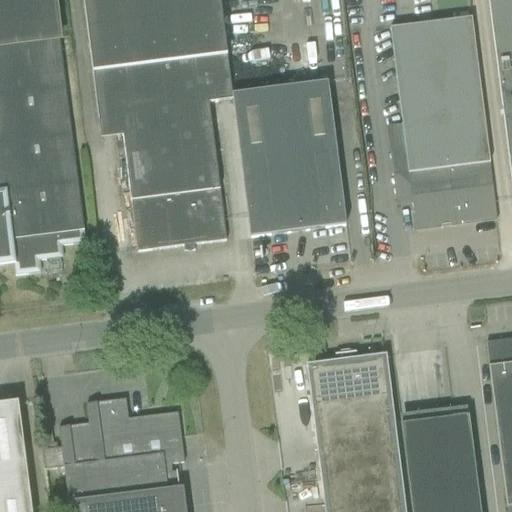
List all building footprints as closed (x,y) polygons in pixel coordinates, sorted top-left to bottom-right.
[(85,245),(53,0),(0,0),(0,267),(13,266),(15,278),(40,275),(39,263),(63,260),(61,248),(85,245)] [(226,243),(223,223),(213,141),(208,105),(232,101),(232,98),(219,0),(81,0),(97,120),(119,117),(137,254),(183,248),(184,253),(194,252),(193,247),(226,243)] [(511,0),(487,0),(511,191),(511,0)] [(389,32),(412,212),(415,231),(496,221),(493,201),(469,21),(389,32)] [(342,208),(327,86),(232,98),(232,101),(250,240),(345,228),(342,208)] [(511,508),(511,341),(485,345),(489,369),(488,369),(506,510),(511,508)] [(403,447),(410,511),(479,511),(470,439),(468,419),(454,421),(445,349),(391,356),(403,447)] [(404,511),(388,377),(385,358),(306,368),(324,511),(404,511)] [(178,487),(176,474),(171,474),(170,467),(184,465),(177,415),(138,420),(138,426),(128,427),(125,402),(85,407),(88,427),(58,431),(61,450),(56,450),(56,445),(46,446),(47,451),(40,452),(43,473),(63,470),(67,509),(73,508),(73,509),(179,496),(179,495),(174,495),(173,488),(178,487)] [(0,511),(30,511),(17,405),(0,407),(0,511)] [(181,511),(179,496),(73,509),(73,511),(181,511)]
